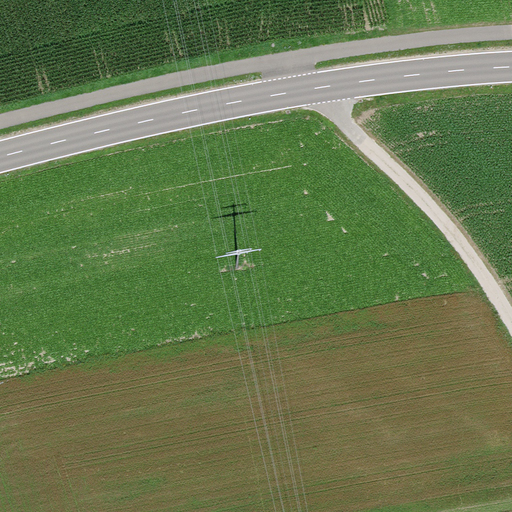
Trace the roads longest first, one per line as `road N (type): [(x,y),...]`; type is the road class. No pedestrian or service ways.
road 1 (primary): [(0,159),(303,90),(511,67)]
road 2 (track): [(0,124),(293,57),(511,35)]
road 3 (track): [(511,335),(447,231),(303,90),(293,57)]
